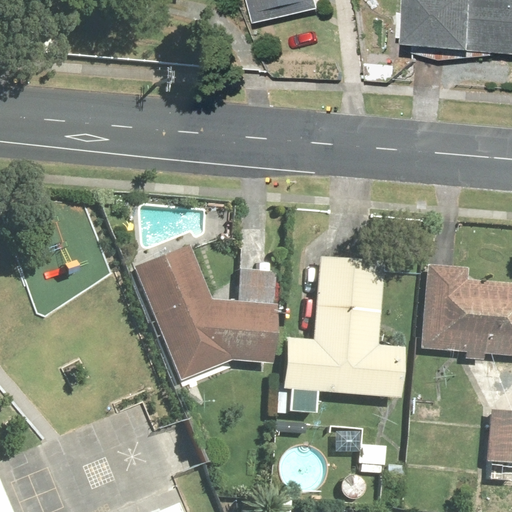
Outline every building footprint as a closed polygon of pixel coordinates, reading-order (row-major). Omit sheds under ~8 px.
[(326,0),(257,0),(262,23),(329,10),(326,0)] [(511,0),(420,0),(416,47),(511,55),(511,0)] [(177,380),(227,360),(270,363),(273,303),(210,300),(187,242),(131,263),(177,380)] [(382,260),(316,255),(310,340),(285,339),(282,387),(398,395),(401,346),(376,344),(382,260)] [(423,264),(417,348),(463,351),(462,359),(481,361),(482,352),(511,354),(511,282),(465,279),(466,267),(423,264)] [(511,411),(481,410),(479,463),(511,465),(511,411)] [(173,511),(170,503),(147,511),(173,511)]
